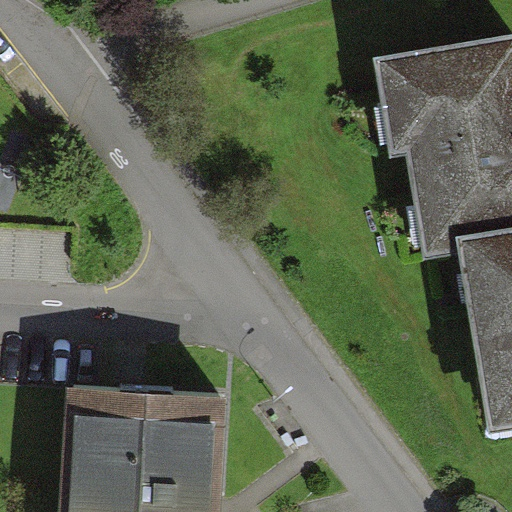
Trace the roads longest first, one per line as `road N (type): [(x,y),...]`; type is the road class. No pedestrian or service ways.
road 1 (residential): [(56,48),(252,306)]
road 2 (residential): [(252,306),(417,511)]
road 3 (residential): [(252,306),(0,293)]
road 4 (residential): [(224,0),(56,48)]
